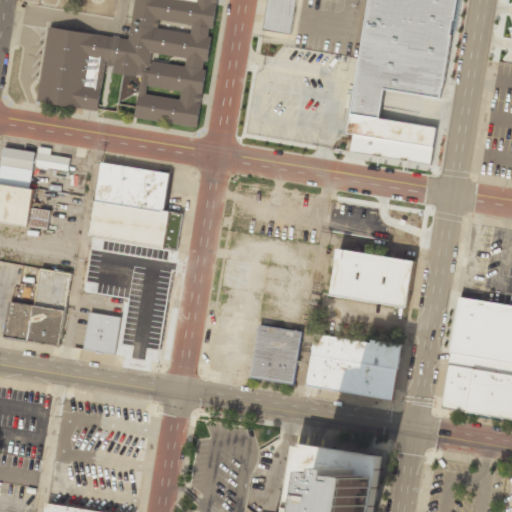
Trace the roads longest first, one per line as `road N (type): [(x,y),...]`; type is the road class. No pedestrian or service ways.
road 1 (residential): [(511,205),(0,124)]
road 2 (tertiary): [(415,433),(483,0)]
road 3 (secondary): [(415,433),(0,362)]
road 4 (tertiary): [(245,0),(181,394)]
